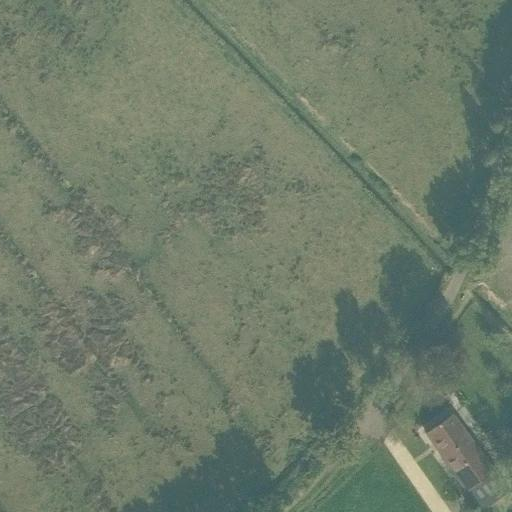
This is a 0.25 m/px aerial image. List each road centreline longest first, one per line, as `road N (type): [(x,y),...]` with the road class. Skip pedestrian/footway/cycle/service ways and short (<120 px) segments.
road 1 (unclassified): [(381,411),(439,322),(511,164)]
road 2 (track): [(381,411),(318,486),(281,511)]
